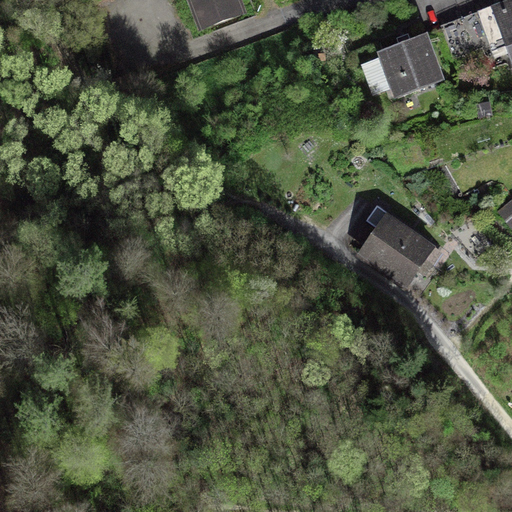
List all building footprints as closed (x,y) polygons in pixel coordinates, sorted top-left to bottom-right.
[(244,0),(187,0),(202,39),(253,19),(244,0)] [(511,6),(493,14),(511,66),(511,6)] [(424,42),(377,60),(396,107),(442,88),(424,42)] [(144,87),(138,71),(113,80),(119,96),(144,87)] [(511,204),(502,213),(511,225),(511,204)] [(430,255),(387,227),(363,263),(406,291),(430,255)] [(413,346),(389,365),(412,393),(436,373),(413,346)]
